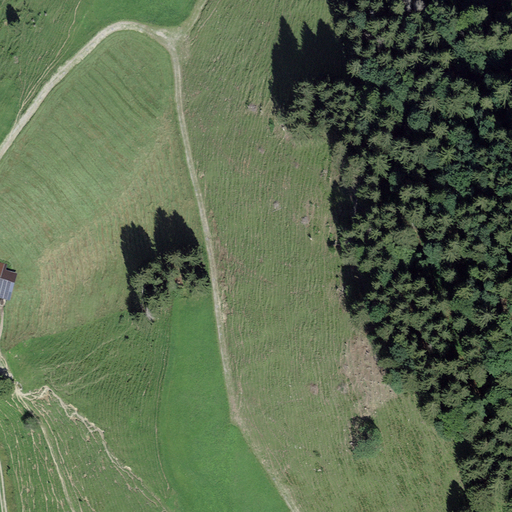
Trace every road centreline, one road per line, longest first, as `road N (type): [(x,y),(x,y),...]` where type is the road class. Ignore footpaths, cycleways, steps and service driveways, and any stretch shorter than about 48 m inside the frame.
road 1 (track): [(172,38),(229,390),(293,511)]
road 2 (track): [(0,152),(103,33),(126,26),(172,38)]
